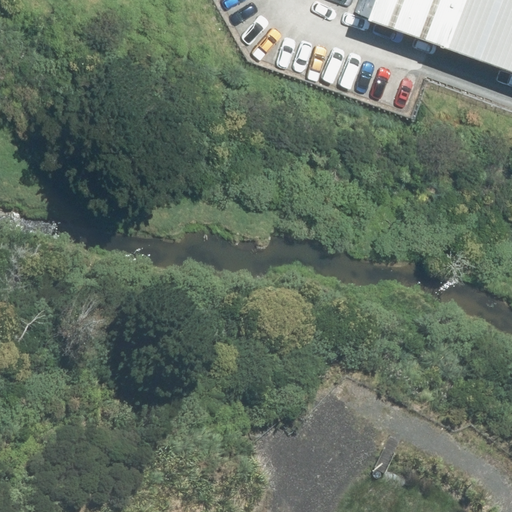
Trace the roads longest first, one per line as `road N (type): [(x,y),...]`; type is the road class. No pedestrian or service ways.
road 1 (track): [(280,511),(326,450),(381,407),(425,412),(485,448),(511,482)]
road 2 (unknown): [(511,118),(355,62),(299,34),(272,2)]
